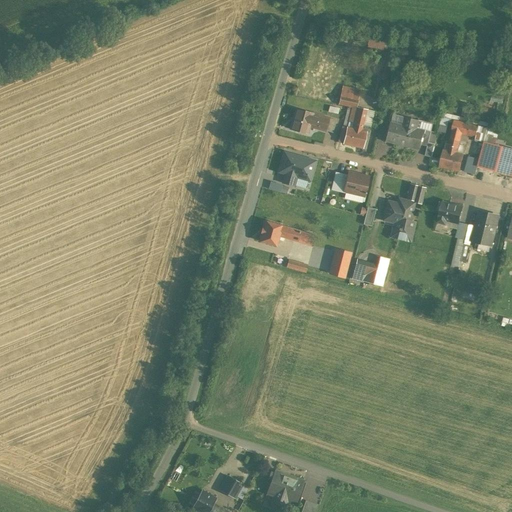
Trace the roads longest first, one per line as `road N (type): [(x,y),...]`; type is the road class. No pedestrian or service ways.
road 1 (residential): [(182,419),(266,137)]
road 2 (unclassified): [(442,511),(182,419)]
road 3 (residential): [(511,194),(266,137)]
road 4 (residential): [(266,137),(306,0)]
